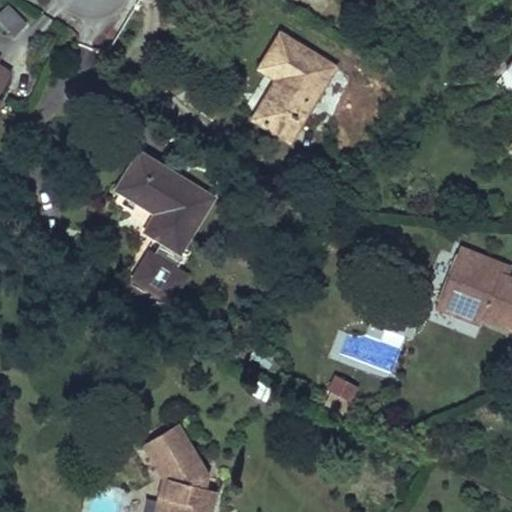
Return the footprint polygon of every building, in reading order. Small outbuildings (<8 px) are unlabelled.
[(0,24),(12,37),(26,22),(7,3),(0,9),(0,24)] [(263,120),(297,140),(338,70),(288,40),(269,72),(286,81),(263,120)] [(0,70),(6,74),(9,70),(12,64),(0,56),(0,70)] [(0,103),(17,75),(9,70),(6,74),(0,70),(0,103)] [(221,202),(148,157),(126,191),(161,212),(163,208),(169,212),(156,233),(190,254),(221,202)] [(173,302),(188,268),(142,249),(128,283),(173,302)] [(511,285),(503,282),(494,279),(498,267),(454,250),(430,313),(475,330),(478,321),(511,333),(511,285)] [(494,279),(503,282),(507,271),(498,267),(494,279)] [(345,369),(336,365),(329,379),(348,389),(351,383),(341,377),(345,369)] [(356,375),(345,369),(341,377),(351,383),(356,375)] [(194,478),(166,425),(131,441),(149,478),(157,480),(151,499),(161,502),(157,511),(200,511),(206,493),(192,489),(194,478)] [(148,498),(151,499),(157,480),(149,478),(143,497),(148,498)] [(157,511),(161,502),(151,499),(148,498),(144,511),(157,511)]
